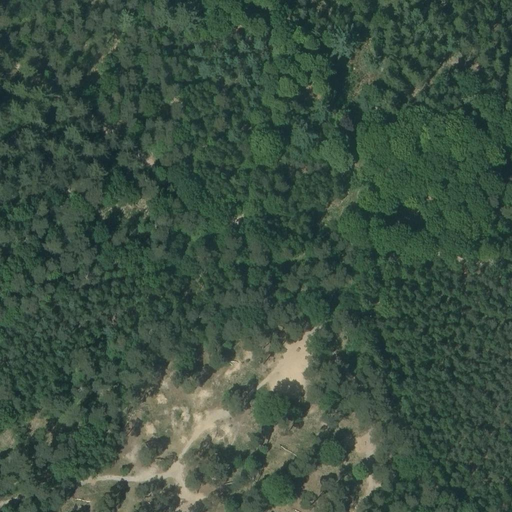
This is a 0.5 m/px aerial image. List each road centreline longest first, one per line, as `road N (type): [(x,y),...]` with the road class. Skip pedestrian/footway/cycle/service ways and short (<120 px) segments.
road 1 (track): [(0,333),(44,305),(102,286),(262,269),(308,248)]
road 2 (track): [(286,0),(244,226)]
road 3 (track): [(0,54),(155,167)]
road 4 (track): [(349,242),(511,265)]
road 5 (track): [(155,167),(0,211)]
